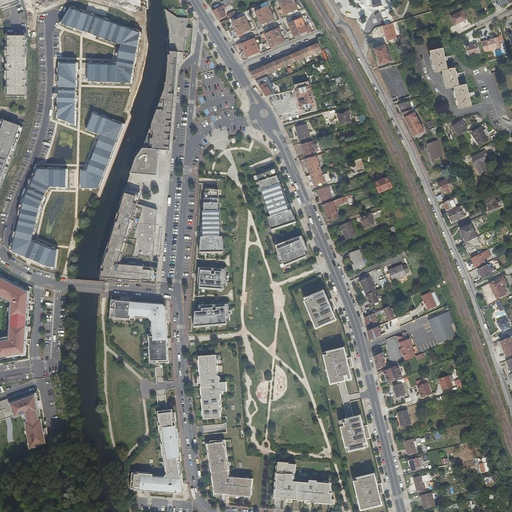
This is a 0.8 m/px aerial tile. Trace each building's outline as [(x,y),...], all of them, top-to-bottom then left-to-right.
[(0,0),(0,3),(1,8),(2,10),(20,4),(20,1),(19,0),(0,0)] [(286,17),(299,12),(293,0),(281,0),(282,1),(280,2),(286,17)] [(225,8),(223,5),(213,11),(216,16),(219,21),(225,17),(221,10),(225,8)] [(262,27),(275,22),(274,20),(268,7),(266,8),(265,6),(261,7),(260,5),(256,7),(258,11),(256,12),(262,27)] [(131,84),(141,32),(124,26),(123,27),(110,23),(111,22),(70,8),(60,24),(87,34),(88,33),(93,35),(93,36),(104,40),(105,37),(121,43),(120,49),(119,49),(116,64),(88,64),(87,82),(131,84)] [(131,173),(158,176),(160,149),(170,150),(172,126),(178,52),(184,52),(184,49),(185,49),(186,39),(187,39),(192,28),(186,28),(187,18),(177,18),(166,9),(169,30),(170,36),(170,41),(167,82),(166,82),(165,88),(164,90),(143,148),(136,157),(131,173)] [(467,20),(462,10),(451,16),(456,26),(467,20)] [(236,36),(238,35),(239,37),(251,32),(250,29),(252,28),(250,23),(248,24),(245,17),(249,15),(247,11),(237,16),(229,20),(226,21),(227,23),(230,21),(232,26),(234,25),(237,31),(235,32),(236,36)] [(305,26),(301,17),(288,22),(296,39),(308,34),(312,32),(309,25),(305,26)] [(393,23),(383,26),(387,41),(397,38),(393,23)] [(276,30),(275,28),(265,32),(266,36),(265,36),(264,33),(262,34),(260,36),(266,52),(290,42),(289,40),(283,42),(278,29),(276,30)] [(25,33),(6,33),(6,35),(6,40),(6,47),(6,57),(6,61),(5,61),(5,64),(6,64),(6,71),(6,80),(6,87),(6,96),(6,99),(25,99),(25,96),(25,87),(25,80),(25,71),(25,57),(25,47),(25,41),(25,35),(25,33)] [(105,37),(104,40),(120,45),(119,49),(120,49),(121,43),(105,37)] [(258,53),(260,52),(253,37),(239,44),(236,46),(241,54),(245,52),(248,58),(246,58),(247,60),(259,55),(258,53)] [(486,40),(489,51),(500,47),(497,37),(489,39),(486,40)] [(464,46),(467,56),(479,53),(477,47),(482,46),(480,40),(477,40),(478,42),(468,45),(465,45),(464,46)] [(252,74),(255,79),(322,51),(319,43),(251,72),(252,74)] [(392,61),(385,45),(375,49),(381,66),(392,61)] [(435,68),(436,72),(442,70),(443,73),(446,84),(447,88),(454,86),(455,90),(458,104),(459,108),(472,105),(469,96),(469,92),(467,83),(459,85),(457,76),(456,73),(455,67),(448,69),(446,60),(445,56),(443,47),(430,50),(431,54),(435,68)] [(78,63),(59,63),(58,88),(59,88),(59,94),(58,94),(57,119),(76,126),(78,63)] [(416,94),(403,65),(396,68),(410,97),(416,94)] [(511,106),(498,71),(491,74),(498,92),(509,121),(511,120),(511,121),(511,106)] [(274,87),(271,83),(267,76),(256,81),(262,89),(267,97),(276,95),(273,90),(271,91),(270,89),(274,87)] [(303,114),(316,110),(308,81),(295,85),(298,97),(304,95),(306,101),(299,102),(303,114)] [(433,94),(428,95),(431,104),(436,103),(433,94)] [(410,101),(400,104),(402,113),(403,113),(413,110),(410,101)] [(348,110),(338,114),(337,115),(338,119),(339,119),(340,121),(342,125),(352,122),(348,110)] [(413,110),(403,113),(415,136),(425,131),(414,110),(413,110)] [(97,188),(102,188),(126,124),(113,119),(112,121),(111,120),(93,113),(86,130),(100,135),(96,146),(98,147),(93,160),(91,159),(87,170),(81,170),(80,188),(97,189),(97,188)] [(0,191),(23,127),(16,124),(17,124),(12,122),(12,123),(4,120),(1,127),(0,129),(0,191)] [(428,128),(435,126),(433,120),(426,123),(428,128)] [(458,136),(468,131),(462,120),(453,125),(458,136)] [(311,137),(307,125),(297,128),(301,140),(311,137)] [(488,141),(481,127),(472,132),(479,145),(488,141)] [(59,137),(62,131),(55,128),(52,134),(59,137)] [(443,156),(438,141),(428,144),(433,160),(443,156)] [(306,160),(317,156),(313,142),(302,145),(306,160)] [(488,160),(483,151),(472,157),(481,174),(489,170),(485,162),(488,160)] [(311,175),(322,172),(317,156),(306,160),(311,175)] [(358,167),(365,164),(363,158),(355,160),(358,167)] [(287,207),(288,209),(291,208),(289,203),(274,166),(273,167),(275,175),(276,174),(287,207)] [(267,212),(269,217),(267,218),(271,228),(272,230),(295,220),(291,208),(288,209),(287,207),(276,174),(275,175),(273,167),(257,174),(259,182),(267,212)] [(50,188),(67,188),(68,169),(38,169),(30,186),(31,187),(28,192),(27,192),(23,201),(20,218),(21,218),(17,232),(16,231),(12,252),(29,259),(29,258),(35,261),(34,262),(48,267),(57,268),(59,250),(53,249),(34,241),(42,206),(50,188)] [(366,169),(355,173),(357,178),(368,174),(366,169)] [(315,186),(326,182),(322,172),(311,175),(306,177),(309,183),(313,181),(315,186)] [(375,181),(380,192),(395,187),(391,176),(375,181)] [(448,179),(438,183),(442,191),(445,190),(447,194),(451,192),(451,190),(452,189),(448,180),(448,179)] [(265,213),(267,212),(259,182),(258,182),(265,213)] [(322,202),(332,199),(328,187),(318,191),(322,202)] [(219,210),(218,189),(205,188),(205,198),(205,210),(204,210),(204,236),(202,236),(202,239),(201,243),(200,252),(224,251),(224,248),(224,242),(223,238),(223,236),(220,236),(220,231),(220,210),(219,210)] [(103,264),(100,279),(157,284),(159,262),(153,261),(154,246),(156,231),(158,210),(138,204),(138,202),(137,201),(139,195),(126,191),(103,264)] [(500,208),(494,196),(484,200),(490,211),(496,208),(497,209),(500,208)] [(344,202),(348,201),(347,197),(324,206),(330,220),(340,216),(336,206),(345,203),(344,202)] [(447,211),(456,207),(452,199),(444,203),(447,211)] [(461,214),(462,213),(459,207),(447,213),(451,223),(464,217),(463,215),(462,216),(461,214)] [(374,225),(370,214),(361,217),(366,228),(374,225)] [(272,230),(271,228),(269,228),(271,232),(298,221),(297,219),(295,220),(272,230)] [(347,240),(356,236),(351,222),(341,226),(347,240)] [(69,261),(79,225),(71,223),(61,259),(69,261)] [(466,242),(472,239),(477,237),(471,225),(460,230),(466,242)] [(281,262),(283,261),(284,263),(285,265),(307,256),(305,252),(308,251),(307,247),(306,245),(305,243),(302,235),(294,239),(288,242),(278,246),(276,246),(277,248),(279,255),(279,256),(281,262)] [(472,253),(477,250),(472,239),(466,242),(472,253)] [(497,239),(487,244),(489,249),(500,244),(497,239)] [(365,266),(359,250),(349,254),(355,270),(365,266)] [(476,262),(479,266),(485,263),(484,260),(490,257),(487,250),(471,259),(474,263),(476,262)] [(308,257),(307,256),(285,265),(286,267),(308,257)] [(389,270),(394,280),(407,274),(403,264),(389,270)] [(483,279),(498,271),(496,269),(494,270),(493,268),(490,269),(488,264),(478,269),(483,279)] [(211,268),(199,267),(199,275),(199,276),(198,279),(198,283),(201,283),(200,285),(200,287),(224,289),(224,288),(224,286),(226,285),(228,285),(227,280),(227,276),(226,271),(226,269),(223,269),(214,268),(211,268)] [(491,282),(479,288),(488,306),(495,302),(498,301),(497,299),(507,294),(502,285),(506,283),(502,276),(491,282)] [(0,357),(3,357),(3,359),(21,355),(21,354),(26,353),(27,347),(25,347),(25,339),(27,339),(28,331),(28,327),(26,327),(27,317),(29,317),(29,309),(30,301),(30,297),(28,297),(29,292),(24,290),(25,289),(18,285),(14,283),(4,278),(3,279),(0,277),(0,297),(3,299),(11,302),(10,307),(10,308),(10,312),(9,333),(10,333),(10,338),(2,340),(0,339),(0,357)] [(371,278),(362,282),(368,295),(376,292),(377,291),(371,278)] [(315,324),(317,323),(319,327),(336,320),(332,310),(336,308),(334,302),(332,299),(328,301),(324,290),(308,297),(309,300),(305,301),(310,314),(312,317),(315,324)] [(373,305),(380,302),(376,292),(368,295),(373,305)] [(431,292),(422,296),(424,301),(426,304),(424,305),(423,306),(423,307),(423,308),(423,309),(423,310),(424,311),(425,311),(426,311),(437,306),(431,292)] [(164,305),(162,305),(162,304),(127,301),(124,301),(124,300),(112,300),(112,304),(113,304),(112,308),(111,308),(110,317),(114,317),(113,319),(124,319),(124,318),(128,318),(127,320),(135,320),(136,317),(143,317),(148,318),(148,317),(153,322),(152,323),(152,330),(153,334),(149,334),(149,342),(150,342),(151,346),(149,346),(150,363),(169,362),(169,354),(168,354),(168,350),(168,346),(167,345),(167,343),(168,343),(168,338),(167,338),(167,334),(168,334),(167,312),(167,310),(166,310),(166,306),(164,305)] [(498,301),(495,302),(500,312),(503,310),(501,306),(503,306),(500,300),(498,301)] [(213,304),(199,305),(199,308),(199,311),(196,311),(195,318),(195,326),(228,323),(228,322),(228,320),(231,320),(230,313),(230,310),(229,306),(229,304),(227,304),(221,304),(213,304)] [(389,320),(395,318),(390,306),(367,316),(365,317),(366,320),(367,326),(372,324),(373,324),(378,322),(376,314),(381,312),(381,314),(383,313),(384,315),(386,313),(389,320)] [(455,337),(446,313),(428,321),(438,344),(455,337)] [(502,320),(501,319),(497,321),(501,329),(502,329),(504,332),(511,328),(506,318),(502,320)] [(382,335),(378,327),(368,331),(369,335),(370,340),(382,335)] [(405,338),(398,337),(404,352),(403,352),(406,360),(416,356),(412,347),(413,347),(410,338),(409,338),(405,338)] [(506,357),(511,354),(511,344),(509,338),(500,341),(506,357)] [(345,347),(328,351),(328,354),(324,355),(327,368),(328,372),(330,379),(332,378),(333,383),(352,379),(349,368),(354,367),(353,362),(351,357),(347,358),(345,347)] [(376,361),(377,369),(387,365),(384,352),(374,356),(376,361)] [(216,355),(199,356),(200,365),(199,365),(199,372),(200,372),(201,376),(199,376),(197,376),(198,384),(200,383),(201,383),(202,385),(202,387),(200,387),(201,395),(202,395),(202,399),(201,399),(202,406),(203,406),(203,409),(202,410),(203,415),(204,415),(204,419),(221,418),(221,411),(220,407),(222,407),(221,403),(220,403),(220,400),(221,399),(221,394),(223,394),(223,391),(227,391),(226,382),(220,382),(219,376),(218,376),(217,372),(218,372),(218,365),(217,365),(216,361),(216,355)] [(402,376),(398,365),(385,371),(389,381),(402,376)] [(450,375),(439,379),(443,390),(454,386),(450,375)] [(461,379),(455,380),(457,389),(463,388),(461,379)] [(433,395),(429,383),(418,387),(423,398),(433,395)] [(405,395),(403,384),(394,386),(397,397),(405,395)] [(0,422),(1,422),(0,420),(14,416),(13,415),(18,413),(18,415),(24,413),(26,422),(28,421),(29,428),(27,429),(31,449),(46,443),(45,438),(49,437),(47,428),(43,429),(42,419),(39,420),(38,414),(40,414),(40,409),(38,401),(37,398),(36,393),(33,394),(17,400),(9,402),(8,399),(0,401),(0,422)] [(183,486),(182,473),(181,473),(179,461),(180,461),(182,461),(181,452),(180,453),(178,442),(178,438),(179,438),(177,429),(176,421),(175,412),(173,413),(173,409),(158,411),(159,421),(158,421),(160,433),(161,433),(162,442),(161,442),(163,457),(164,457),(165,466),(166,473),(167,474),(164,477),(164,476),(153,475),(153,474),(149,474),(149,473),(137,472),(137,473),(132,473),(131,488),(134,488),(134,490),(155,492),(156,490),(164,491),(164,493),(177,494),(177,493),(177,492),(181,492),(182,490),(182,489),(182,486),(183,486)] [(411,424),(408,412),(398,414),(402,427),(411,424)] [(363,426),(361,415),(344,420),(344,422),(340,423),(344,436),(345,440),(346,447),(349,446),(350,451),(368,446),(367,439),(371,438),(369,432),(369,431),(368,425),(363,426)] [(445,437),(443,430),(434,433),(436,440),(445,437)] [(416,453),(413,439),(405,442),(408,455),(416,453)] [(251,496),(253,479),(249,478),(245,478),(239,478),(235,477),(235,476),(231,476),(230,476),(229,470),(230,470),(229,466),(229,462),(227,454),(226,454),(225,447),(226,447),(225,440),(217,441),(216,440),(211,441),(211,442),(210,442),(206,443),(208,455),(206,455),(206,459),(209,459),(209,461),(210,469),(211,469),(212,473),(212,476),(213,480),(212,480),(213,489),(214,489),(215,496),(223,495),(227,495),(227,494),(228,494),(229,494),(229,495),(229,497),(234,498),(234,496),(248,497),(248,496),(251,496)] [(421,470),(418,458),(410,460),(413,472),(421,470)] [(332,489),(330,483),(324,483),(317,482),(317,480),(310,480),(310,482),(310,484),(302,483),(303,482),(295,481),(293,481),(294,475),(294,473),(295,473),(296,464),(289,464),(289,462),(279,462),(278,465),(278,472),(276,472),(274,499),(278,499),(283,500),(284,498),(285,498),(287,499),(287,500),(287,502),(292,502),(292,499),(305,500),(305,504),(309,504),(310,502),(310,500),(311,500),(313,500),(313,502),(335,504),(334,498),(332,498),(332,492),(329,492),(329,489),(332,489)] [(375,473),(358,477),(358,480),(354,481),(358,494),(359,498),(360,505),(362,505),(364,509),(382,505),(380,494),(384,493),(383,489),(383,488),(381,483),(377,484),(375,473)] [(432,486),(430,474),(424,475),(427,487),(432,486)] [(425,489),(422,476),(414,478),(418,491),(425,489)] [(436,505),(433,493),(421,496),(424,508),(436,505)]
